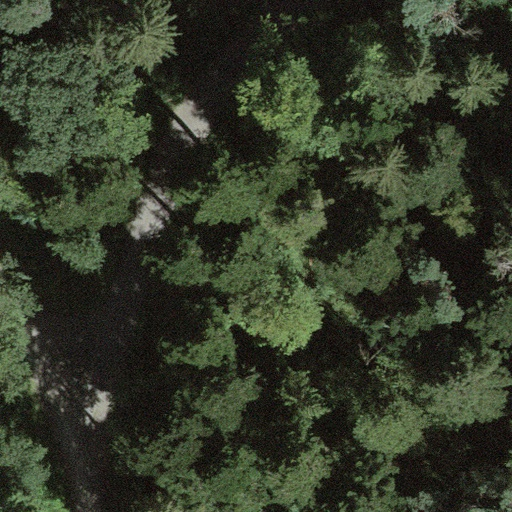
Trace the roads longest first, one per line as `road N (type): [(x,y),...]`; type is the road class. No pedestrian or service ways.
road 1 (track): [(83,479),(120,320),(219,58),(300,0)]
road 2 (track): [(0,304),(83,479)]
